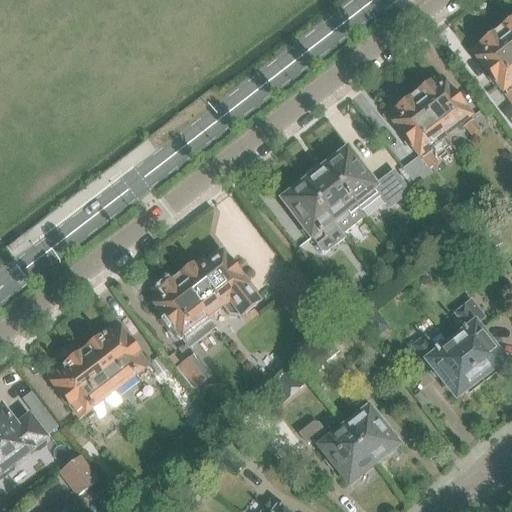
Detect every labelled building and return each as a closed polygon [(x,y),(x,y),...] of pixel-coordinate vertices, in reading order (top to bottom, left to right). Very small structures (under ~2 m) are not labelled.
[(511,20),(502,27),(500,32),(498,35),(511,53),(511,20)] [(511,89),(510,88),(511,86),(511,53),(498,35),(495,37),(490,36),(481,43),(480,48),(473,54),(503,93),(503,94),(511,105),(511,104),(511,89)] [(418,98),(415,100),(445,138),(460,127),(470,140),(480,132),(470,119),(440,81),(432,87),(427,84),(418,91),(418,98)] [(415,100),(412,102),(406,99),(396,107),(399,113),(390,119),(420,157),(445,138),(415,100)] [(376,187),(365,173),(365,172),(357,161),(356,162),(348,152),(340,158),(340,157),(326,168),(359,211),(356,206),(368,197),(372,202),(375,203),(383,197),(390,207),(409,192),(395,173),(376,187)] [(433,175),(430,171),(438,164),(431,155),(422,162),(419,158),(403,171),(417,188),(433,175)] [(350,218),(359,211),(326,168),(321,172),(311,171),(304,176),(304,184),(334,223),(346,214),(350,218)] [(330,226),(334,223),(304,184),(304,185),(282,202),(289,212),(288,213),(307,237),(309,237),(324,257),(343,243),(330,226)] [(451,207),(440,216),(456,236),(467,227),(451,207)] [(468,239),(480,260),(492,253),(480,231),(468,239)] [(429,261),(440,253),(426,236),(415,244),(429,261)] [(469,267),(480,260),(468,239),(456,245),(469,267)] [(177,282),(206,321),(224,307),(234,320),(243,313),(233,300),(232,301),(202,262),(195,268),(190,265),(179,273),(179,280),(177,282)] [(315,294),(300,275),(297,277),(298,278),(290,285),(290,284),(287,286),(288,287),(283,290),(282,297),(296,315),(305,315),(308,312),(311,315),(313,314),(305,304),(304,303),(315,294)] [(177,282),(174,284),(169,281),(158,289),(159,295),(152,300),(182,340),(181,340),(192,354),(201,347),(196,341),(198,340),(192,332),(206,321),(177,282)] [(366,304),(352,285),(342,293),(356,311),(366,304)] [(304,303),(305,304),(313,314),(324,305),(315,294),(304,303)] [(448,341),(485,388),(499,377),(496,373),(506,365),(488,341),(490,340),(464,308),(454,316),(459,322),(456,325),(461,331),(448,341)] [(374,310),(363,319),(377,337),(388,329),(374,310)] [(82,354),(121,405),(122,404),(115,395),(146,372),(148,370),(117,329),(101,340),(96,338),(85,346),(85,352),(82,354)] [(441,332),(426,344),(423,340),(412,349),(437,382),(440,380),(458,403),(468,395),(471,399),(485,388),(448,341),(441,332)] [(334,333),(315,348),(327,363),(346,348),(334,333)] [(168,360),(194,392),(215,376),(198,353),(193,357),(189,357),(188,361),(181,367),(173,356),(168,360)] [(121,405),(82,354),(80,356),(75,354),(65,362),(64,369),(49,380),(82,422),(85,420),(84,419),(93,412),(100,421),(121,405)] [(308,385),(292,367),(266,389),(281,408),(308,385)] [(360,403),(349,411),(355,419),(357,417),(358,419),(344,430),(374,468),(399,448),(364,403),(362,404),(360,403)] [(254,406),(246,416),(266,431),(274,421),(254,406)] [(57,429),(44,411),(35,419),(48,436),(57,429)] [(4,416),(2,415),(1,414),(0,414),(0,474),(35,448),(44,440),(26,417),(13,427),(4,416)] [(192,431),(208,452),(220,443),(204,422),(192,431)] [(360,479),(374,468),(344,430),(319,449),(346,484),(357,475),(360,479)] [(218,462),(236,478),(244,469),(225,453),(218,462)] [(80,458),(60,474),(78,498),(99,482),(80,458)] [(193,482),(185,494),(194,501),(203,489),(193,482)] [(141,498),(127,509),(129,511),(167,511),(152,492),(142,500),(141,498)] [(281,511),(279,510),(270,503),(262,511),(281,511)]
